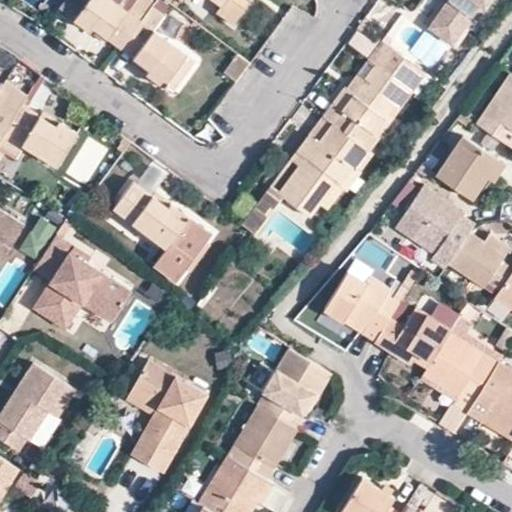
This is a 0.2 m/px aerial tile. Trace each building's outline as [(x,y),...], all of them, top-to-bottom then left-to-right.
[(122,47),(141,20),(113,0),(64,0),(58,9),(89,31),(94,25),(109,37),(122,47)] [(217,0),(222,3),(215,12),(232,24),(248,2),(245,0),(217,0)] [(447,0),(433,20),(455,36),(478,3),(483,7),(487,0),(447,0)] [(487,0),(483,7),(489,11),(496,0),(487,0)] [(460,39),(483,7),(478,3),(455,36),(460,39)] [(186,54),(141,20),(122,47),(134,56),(150,68),(146,73),(162,85),(186,54)] [(449,44),(455,36),(433,20),(427,28),(449,44)] [(105,42),(109,37),(94,25),(89,31),(105,42)] [(359,31),(351,44),(369,56),(377,43),(359,31)] [(417,67),(381,41),(368,59),(404,85),(417,67)] [(194,60),(186,54),(162,85),(163,86),(171,92),(194,60)] [(235,83),(249,64),(236,54),(222,73),(235,83)] [(130,61),(146,73),(150,68),(134,56),(130,61)] [(368,59),(367,61),(373,66),(353,93),(347,89),(344,87),(322,117),(368,150),(377,136),(371,131),(404,85),(368,59)] [(423,72),(417,67),(404,85),(410,90),(423,72)] [(511,75),(478,124),(511,147),(511,75)] [(0,139),(4,133),(21,106),(27,94),(4,80),(0,87),(0,139)] [(410,90),(404,85),(371,131),(377,136),(410,90)] [(56,127),(38,116),(21,106),(4,133),(5,134),(22,144),(57,165),(75,133),(58,122),(56,127)] [(41,111),(38,116),(56,127),(58,122),(41,111)] [(477,125),(478,124),(462,113),(461,112),(456,120),(473,131),(477,125)] [(368,150),(322,117),(297,153),(305,160),(280,194),(281,195),(309,216),(322,198),(334,181),(338,183),(349,168),(353,170),(368,150)] [(22,144),(5,134),(4,133),(0,139),(0,148),(13,157),(22,144)] [(488,178),(500,160),(466,136),(438,176),(473,200),(488,178)] [(439,158),(446,149),(439,143),(432,153),(439,158)] [(373,153),(368,150),(353,170),(349,168),(338,183),(341,185),(346,189),(373,153)] [(438,159),(431,154),(424,164),(431,169),(438,159)] [(507,164),(500,160),(488,178),(489,179),(493,182),(506,165),(507,164)] [(436,175),(421,164),(417,170),(432,180),(436,175)] [(341,185),(338,183),(334,181),(322,198),(328,202),(341,185)] [(167,248),(153,265),(175,281),(211,232),(189,216),(169,202),(167,206),(166,207),(150,196),(150,195),(132,182),(113,208),(167,248)] [(446,267),(448,265),(469,233),(474,226),(462,218),(465,213),(424,185),(397,226),(438,253),(434,260),(446,267)] [(281,195),(280,194),(269,186),(241,225),(249,231),(253,234),(281,195)] [(150,195),(150,196),(166,207),(167,206),(169,202),(170,202),(155,191),(154,190),(150,195)] [(0,264),(26,224),(0,207),(0,264)] [(42,217),(20,250),(37,260),(58,227),(42,217)] [(469,233),(448,265),(484,289),(488,283),(501,263),(502,262),(505,256),(504,256),(484,243),(469,233)] [(35,269),(54,282),(36,309),(68,330),(86,304),(115,323),(135,293),(91,264),(94,259),(58,234),(35,269)] [(489,236),(484,243),(504,256),(505,256),(509,249),(508,249),(489,236)] [(511,270),(502,262),(501,263),(488,283),(499,291),(500,291),(511,272),(511,270)] [(375,340),(390,316),(400,300),(390,293),(392,288),(372,274),(368,281),(352,270),(327,308),(344,320),(349,313),(367,324),(363,331),(375,340)] [(511,272),(500,291),(496,296),(511,306),(511,272)] [(395,345),(414,358),(426,365),(449,329),(415,307),(404,324),(390,316),(375,340),(390,350),(395,345)] [(449,329),(426,365),(421,373),(458,395),(471,403),(472,402),(482,385),(498,360),(449,329)] [(313,393),(320,392),(333,371),(291,345),(264,388),(267,389),(258,404),(297,428),(307,413),(302,410),(312,393),(313,393)] [(414,358),(395,345),(390,350),(410,363),(414,358)] [(164,394),(157,406),(151,416),(152,416),(161,421),(143,452),(165,465),(209,386),(150,352),(136,377),(164,393),(164,394)] [(511,365),(499,358),(498,360),(482,385),(472,402),(484,411),(482,414),(511,432),(511,365)] [(60,417),(77,391),(35,364),(0,417),(0,439),(20,452),(28,439),(32,441),(50,411),(60,417)] [(154,404),(157,406),(164,394),(164,393),(136,377),(128,390),(130,391),(154,404)] [(307,413),(320,392),(313,393),(312,393),(302,410),(307,413)] [(458,395),(441,423),(454,432),(468,408),(469,407),(471,403),(458,395)] [(468,408),(479,415),(511,435),(511,432),(482,414),(484,411),(472,402),(471,403),(469,407),(468,408)] [(297,428),(258,404),(235,441),(274,464),(297,428)] [(135,447),(143,452),(161,421),(152,416),(151,416),(135,447)] [(0,498),(19,469),(0,456),(0,498)] [(249,511),(257,500),(268,481),(269,480),(231,456),(224,467),(211,489),(203,502),(218,511),(249,511)] [(194,479),(211,489),(224,467),(207,457),(194,479)] [(402,511),(390,503),(396,495),(364,476),(342,510),(344,511),(402,511)] [(275,483),(269,480),(268,481),(257,500),(262,504),(275,483)] [(54,511),(64,495),(51,487),(38,509),(39,510),(43,511),(54,511)] [(218,511),(203,502),(197,511),(218,511)]
